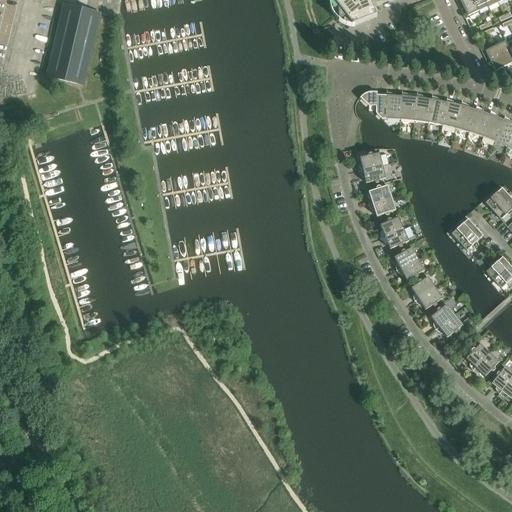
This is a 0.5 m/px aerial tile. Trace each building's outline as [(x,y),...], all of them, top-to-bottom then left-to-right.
[(331,0),(332,1),(338,9),(339,22),(346,19),(352,27),(377,18),(370,0),(331,0)] [(478,12),(477,8),(476,9),(471,0),(459,0),(468,17),(470,20),(472,21),(479,18),(479,16),(478,12)] [(471,0),(476,9),(477,8),(478,12),(488,7),(483,0),(471,0)] [(483,0),(488,7),(488,9),(498,4),(496,0),(483,0)] [(64,7),(48,78),(83,86),(100,15),(64,7)] [(504,66),(511,61),(511,57),(506,45),(507,45),(505,42),(495,47),(504,66)] [(504,66),(495,47),(485,52),(494,70),(504,66)] [(382,120),(387,120),(387,97),(386,97),(377,96),(377,93),(371,93),(370,93),(368,94),(367,94),(366,94),(364,95),(363,96),(362,97),(359,100),(359,101),(360,99),(369,107),(375,107),(376,108),(376,114),(382,120)] [(387,120),(400,121),(402,97),(401,97),(386,96),(386,97),(387,97),(387,120)] [(400,121),(414,122),(417,99),(416,99),(401,97),(402,97),(400,121)] [(414,122),(428,124),(432,101),(431,101),(416,98),(416,99),(417,99),(414,122)] [(428,124),(442,127),(447,103),(446,103),(431,100),(431,101),(432,101),(428,124)] [(442,127),(455,130),(461,107),(460,107),(446,103),(447,103),(442,127)] [(455,130),(469,134),(476,111),(475,111),(461,106),(460,107),(461,107),(455,130)] [(469,134),(482,138),(490,116),(489,116),(475,110),(475,111),(476,111),(469,134)] [(482,138),(495,143),(504,121),(503,121),(490,115),(489,116),(490,116),(482,138)] [(495,143),(508,149),(511,139),(511,124),(503,121),(504,121),(495,143)] [(368,157),(360,159),(361,165),(359,166),(361,172),(382,167),(379,155),(373,156),(372,156),(372,155),(371,154),(370,154),(369,154),(369,155),(368,155),(368,156),(368,157)] [(385,180),(382,167),(361,172),(363,179),(364,179),(366,185),(374,183),(374,184),(375,184),(375,185),(376,185),(377,185),(378,184),(378,183),(379,183),(379,182),(385,180)] [(376,190),(376,191),(368,193),(370,199),(368,200),(371,206),(391,200),(387,187),(381,189),(380,188),(379,188),(378,188),(377,188),(377,189),(376,189),(376,190)] [(493,213),(509,198),(502,189),(496,194),(494,192),(490,196),(492,198),(485,204),(493,213)] [(511,210),(511,200),(509,198),(493,213),(500,221),(507,215),(509,217),(511,214),(511,211),(511,210)] [(396,212),(391,200),(371,206),(373,213),(375,212),(376,218),(384,216),(385,216),(385,217),(386,217),(387,217),(388,217),(389,216),(389,215),(389,214),(396,212)] [(387,223),(380,227),(382,232),(380,233),(383,239),(403,231),(398,219),(392,221),(391,220),(390,220),(389,220),(388,220),(388,221),(387,221),(387,222),(387,223)] [(451,235),(459,244),(475,229),(468,220),(461,226),(459,224),(455,228),(457,230),(451,235)] [(483,237),(475,229),(459,244),(466,252),(472,247),(474,249),(479,245),(476,243),(483,237)] [(408,243),(403,231),(383,239),(386,246),(388,245),(390,251),(398,247),(398,248),(399,249),(400,249),(401,249),(402,248),(402,247),(402,246),(402,245),(408,243)] [(401,254),(401,255),(394,259),(397,264),(395,265),(399,271),(418,261),(412,249),(406,252),(405,252),(404,251),(403,251),(402,252),(401,253),(401,254)] [(486,273),(493,282),(510,267),(502,258),(496,264),(494,262),(489,266),(491,268),(486,273)] [(424,272),(418,261),(399,271),(402,277),(403,276),(406,282),(414,278),(414,279),(415,279),(416,279),(417,279),(418,278),(418,277),(418,276),(418,275),(424,272)] [(511,279),(511,268),(510,267),(493,282),(501,290),(507,285),(509,287),(511,284),(511,282),(511,281),(511,279)] [(418,284),(418,285),(411,290),(414,295),(413,296),(417,301),(435,289),(428,278),(422,282),(421,281),(420,281),(419,281),(418,282),(418,283),(417,283),(417,284),(418,284)] [(442,300),(435,289),(417,301),(420,307),(422,306),(425,311),(432,307),(433,307),(433,308),(434,308),(435,308),(436,307),(437,306),(437,305),(436,304),(442,300)] [(437,313),(431,319),(434,323),(433,325),(437,330),(454,316),(446,306),(441,310),(440,310),(440,309),(439,309),(438,310),(437,310),(437,311),(437,312),(437,313)] [(463,327),(454,316),(437,330),(442,335),(443,334),(447,339),(453,334),(454,334),(454,335),(455,335),(456,335),(457,335),(457,334),(458,333),(458,332),(458,331),(457,331),(463,327)] [(471,354),(472,354),(466,360),(470,364),(469,366),(474,371),(489,355),(480,346),(475,351),(475,350),(474,350),(473,350),(472,350),(471,351),(471,352),(471,353),(471,354)] [(499,364),(489,355),(474,371),(479,375),(480,374),(485,378),(491,372),(491,373),(492,373),(493,373),(494,372),(495,371),(495,370),(494,369),(499,364)] [(496,377),(497,378),(492,384),(496,388),(495,389),(501,394),(511,379),(511,374),(504,368),(500,374),(499,373),(498,373),(497,374),(496,374),(496,375),(496,376),(496,377)] [(511,379),(501,394),(506,398),(507,397),(511,401),(511,400),(511,379)]
